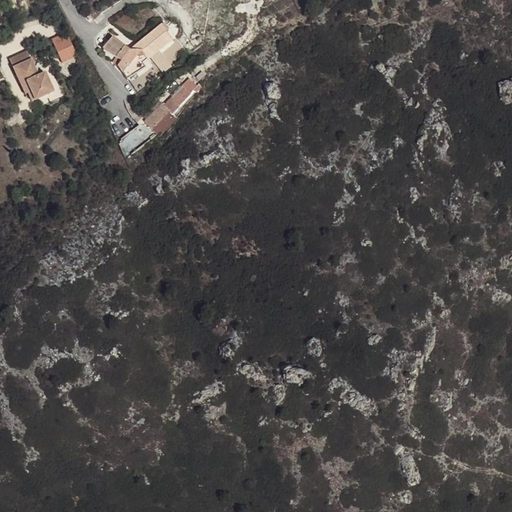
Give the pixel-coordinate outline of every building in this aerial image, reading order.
[(143,64),(140,59),(145,56),(148,59),(153,56),(172,40),(166,33),(166,32),(161,26),(142,42),(136,50),(138,52),(135,55),(131,52),(114,38),(104,50),(123,62),(119,66),(129,74),(133,71),(137,73),(145,67),(143,64)] [(77,57),(66,34),(52,41),(62,64),(77,57)] [(32,101),(53,91),(45,73),(39,76),(27,51),(9,60),(25,93),(28,92),(32,101)] [(128,78),(137,73),(133,71),(129,74),(119,66),(128,78)] [(162,103),(144,121),(153,129),(170,111),(172,113),(197,86),(190,79),(183,87),(185,89),(175,99),(173,97),(165,105),(162,103)]
